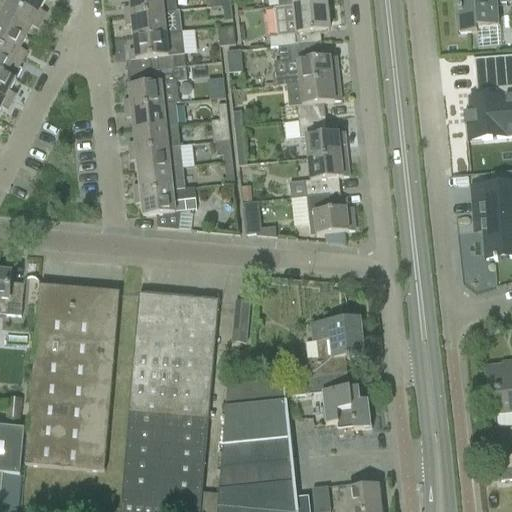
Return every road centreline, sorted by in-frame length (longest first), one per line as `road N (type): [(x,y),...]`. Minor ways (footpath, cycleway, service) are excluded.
road 1 (residential): [(0,190),(88,21),(119,246)]
road 2 (tertiary): [(388,0),(417,312)]
road 3 (residential): [(444,308),(414,0)]
road 4 (residential): [(357,0),(384,272)]
road 5 (residential): [(119,246),(384,272)]
road 6 (tertiary): [(447,511),(433,360),(417,312)]
road 7 (tertiary): [(417,370),(429,511)]
